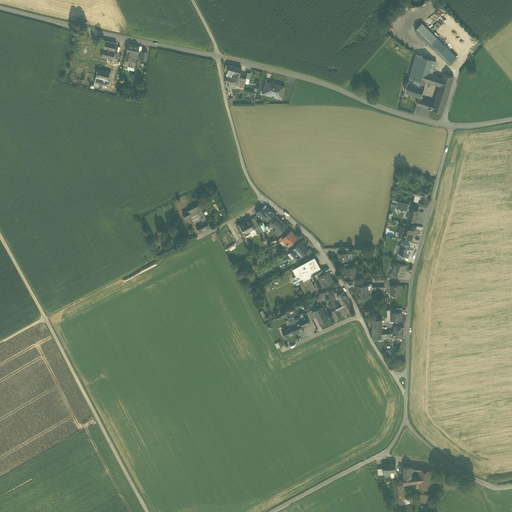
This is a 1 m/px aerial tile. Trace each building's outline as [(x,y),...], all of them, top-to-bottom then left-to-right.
[(415,31),(429,45),(437,37),(422,23),(415,31)] [(429,45),(446,61),(453,53),(437,37),(429,45)] [(105,41),(103,49),(115,52),(117,43),(105,41)] [(131,53),(137,54),(138,47),(128,45),(127,52),(131,53)] [(115,53),(115,52),(103,49),(101,57),(113,60),(115,53)] [(457,57),(453,53),(446,61),(449,64),(457,57)] [(417,74),(424,76),(425,72),(428,73),(433,60),(416,55),(413,65),(411,72),(417,74)] [(428,73),(432,74),(436,61),(433,60),(428,73)] [(227,72),(234,74),(239,75),(241,68),(229,65),(229,66),(226,65),(224,70),(227,70),(227,72)] [(96,77),(108,80),(110,73),(98,70),(96,77)] [(411,72),(409,77),(414,78),(413,81),(414,81),(414,83),(408,81),(405,91),(419,96),(418,98),(420,99),(421,96),(423,91),(416,89),(419,78),(416,77),(417,74),(411,72)] [(432,74),(428,73),(425,72),(424,76),(427,77),(426,81),(435,84),(438,76),(432,74)] [(231,84),(237,85),(239,76),(239,75),(234,74),(234,75),(232,74),(231,77),(231,79),(233,79),(231,84)] [(423,91),(426,81),(427,77),(424,76),(417,74),(416,77),(419,78),(416,89),(423,91)] [(435,100),(445,103),(454,77),(444,74),(442,77),(440,85),(435,100)] [(243,87),(244,83),(246,78),(239,76),(237,85),(243,87)] [(108,86),(110,80),(108,80),(96,77),(95,83),(108,86)] [(275,97),(281,99),(285,86),(265,81),(262,92),(267,93),(267,91),(276,94),(275,97)] [(430,102),(422,99),(420,99),(418,98),(417,104),(428,108),(430,102)] [(444,106),(434,103),(432,109),(442,112),(444,106)] [(422,192),(421,196),(420,202),(427,204),(429,194),(422,192)] [(396,208),(410,211),(410,209),(407,208),(408,204),(398,201),(396,208)] [(182,214),(185,219),(191,216),(197,213),(202,210),(199,205),(182,214)] [(263,212),(263,213),(266,216),(269,219),(273,214),(274,214),(268,208),(263,212)] [(407,219),(416,221),(419,210),(415,209),(410,208),(410,209),(410,211),(409,214),(408,214),(407,219)] [(197,213),(201,222),(206,219),(202,210),(197,213)] [(191,216),(195,225),(201,222),(197,213),(191,216)] [(276,216),(276,217),(271,221),(270,222),(272,224),(272,225),(279,218),(276,216)] [(249,220),(254,228),(258,226),(255,220),(254,217),(249,220)] [(273,232),(278,236),(287,226),(279,218),(272,225),(274,227),(276,229),(273,232)] [(195,225),(199,232),(210,226),(206,219),(201,222),(195,225)] [(240,225),(244,233),(249,231),(254,228),(249,220),(240,225)] [(411,239),(412,240),(414,230),(401,227),(399,233),(401,233),(400,237),(411,239)] [(287,246),(288,246),(297,238),(291,232),(285,238),(283,239),(286,243),(285,244),(285,245),(287,246)] [(294,257),(297,260),(305,253),(308,250),(301,242),(290,253),(294,257)] [(406,255),(409,256),(410,253),(409,252),(410,245),(409,245),(401,243),(401,245),(399,251),(399,253),(406,255)] [(338,252),(338,260),(348,260),(348,254),(348,251),(341,252),(338,252)] [(296,272),(297,275),(301,281),(299,282),(300,283),(302,282),(307,293),(306,293),(306,294),(316,289),(310,278),(311,278),(309,274),(320,268),(314,258),(296,268),(298,271),(296,272)] [(397,274),(402,275),(403,269),(405,270),(406,265),(394,262),(392,272),(397,274)] [(350,274),(350,277),(355,277),(355,274),(357,274),(357,269),(356,269),(356,267),(349,267),(343,267),(343,268),(344,268),(344,271),(346,271),(346,274),(350,274)] [(320,276),(324,286),(333,281),(328,272),(325,273),(320,276)] [(384,280),(379,280),(375,280),(373,280),(373,283),(379,283),(379,289),(384,289),(384,283),(384,280)] [(356,289),(356,297),(367,296),(366,293),(367,293),(367,289),(368,289),(368,285),(362,285),(357,285),(357,286),(357,289),(356,289)] [(391,285),(391,294),(400,294),(400,285),(391,285)] [(318,295),(321,301),(327,298),(324,292),(323,293),(322,293),(318,295)] [(338,298),(341,302),(343,305),(349,302),(345,294),(338,298)] [(336,305),(334,300),(330,302),(334,310),(338,308),(336,305)] [(349,302),(343,305),(347,313),(353,310),(349,302)] [(336,319),(347,313),(343,305),(338,308),(334,310),(333,310),(332,311),(336,319)] [(323,319),(324,322),(328,319),(322,307),(313,311),(312,312),(315,317),(316,316),(319,321),(323,319)] [(306,316),(308,320),(312,318),(308,311),(304,314),(305,317),(306,316)] [(391,312),(391,320),(402,320),(402,311),(396,312),(391,312)] [(300,317),(295,319),(290,322),(291,326),(300,322),(301,322),(303,321),(305,324),(307,322),(308,325),(310,324),(308,320),(306,316),(305,317),(304,314),(303,313),(299,315),(300,317)] [(389,341),(389,338),(394,338),(394,337),(394,333),(382,334),(382,319),(373,319),(372,339),(382,338),(382,341),(389,341)] [(295,333),(304,329),(303,327),(301,322),(300,322),(291,326),(295,333)] [(286,337),(295,333),(291,326),(288,327),(285,329),(284,327),(282,328),(286,337)] [(394,337),(404,337),(404,327),(394,327),(394,333),(394,337)] [(395,463),(387,464),(382,465),(383,469),(383,473),(386,473),(388,473),(391,472),(394,472),(396,472),(395,463)] [(419,471),(419,475),(412,476),(409,477),(404,477),(403,477),(404,484),(404,485),(410,484),(419,483),(420,490),(432,489),(431,478),(431,469),(419,466),(412,465),(412,466),(412,470),(419,471)] [(404,477),(409,477),(412,476),(412,470),(412,466),(403,467),(404,477)]
